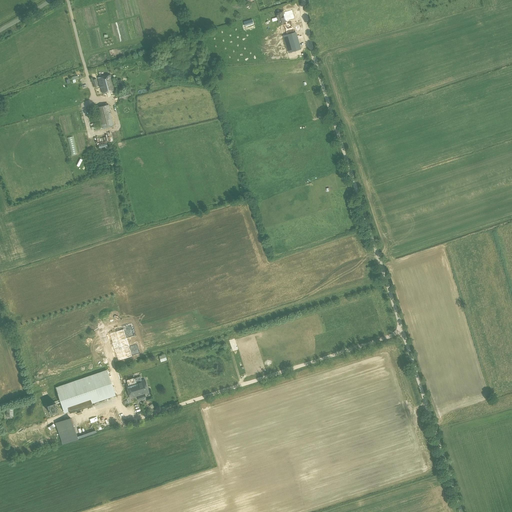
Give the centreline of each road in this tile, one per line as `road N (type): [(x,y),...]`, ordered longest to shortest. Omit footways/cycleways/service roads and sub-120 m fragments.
road 1 (unclassified): [(460,511),(331,113),(303,0)]
road 2 (track): [(135,420),(402,336)]
